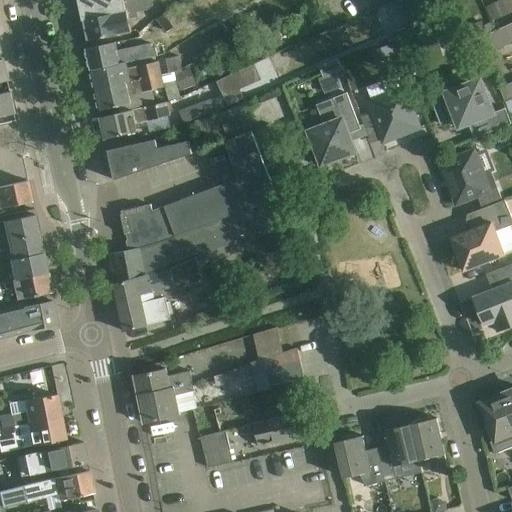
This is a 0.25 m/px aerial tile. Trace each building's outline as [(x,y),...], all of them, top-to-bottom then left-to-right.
[(80,0),(85,20),(127,11),(124,0),(80,0)] [(146,0),(124,0),(127,11),(85,20),(90,41),(119,35),(132,32),(130,20),(139,18),(138,13),(149,11),(148,10),(146,0)] [(426,0),(404,0),(397,3),(404,18),(429,6),(426,0)] [(511,2),(511,0),(501,0),(486,7),(492,21),(511,12),(511,2)] [(306,11),(311,22),(323,17),(317,6),(306,11)] [(177,7),(159,19),(167,32),(186,20),(177,7)] [(303,12),(291,18),(297,29),(308,24),(303,12)] [(482,21),(473,26),(478,35),(486,30),(482,21)] [(485,55),(511,43),(511,24),(509,26),(498,31),(480,39),(485,55)] [(106,45),(86,49),(91,71),(127,63),(158,56),(156,48),(153,49),(152,44),(118,51),(116,43),(106,45)] [(389,45),(371,52),(376,64),(395,56),(390,44),(389,45)] [(180,56),(167,60),(170,74),(175,73),(183,71),(180,56)] [(203,56),(189,62),(196,78),(210,72),(203,56)] [(339,59),(320,66),(325,77),(343,70),(339,59)] [(127,63),(91,71),(95,91),(141,81),(163,76),(160,63),(139,68),(128,70),(127,63)] [(183,71),(175,73),(177,81),(181,91),(197,86),(191,69),(183,71)] [(243,70),(226,77),(230,88),(248,81),(243,70)] [(141,81),(95,91),(100,111),(119,107),(132,104),(130,96),(165,89),(164,84),(177,81),(175,73),(170,74),(163,76),(141,81)] [(368,95),(395,85),(391,75),(365,85),(368,95)] [(456,119),(457,120),(458,119),(458,118),(462,117),(467,119),(469,123),(468,124),(468,125),(469,124),(475,139),(511,124),(511,123),(506,108),(495,113),(481,79),(431,99),(441,125),(456,119)] [(511,83),(500,88),(505,102),(506,102),(511,99),(511,83)] [(406,88),(368,102),(384,143),(421,129),(406,88)] [(0,116),(14,113),(9,91),(0,92),(0,116)] [(362,129),(356,114),(348,94),(318,105),(325,126),(310,132),(315,146),(312,147),(319,165),(318,165),(319,167),(343,158),(343,159),(357,154),(349,134),(362,129)] [(216,112),(211,99),(180,111),(185,124),(216,112)] [(168,103),(121,114),(101,118),(106,139),(137,133),(136,125),(171,117),(168,103)] [(228,140),(253,131),(244,105),(219,114),(228,140)] [(219,135),(212,118),(198,123),(204,140),(219,135)] [(173,238),(278,198),(253,131),(227,141),(241,178),(153,211),(152,205),(122,212),(131,250),(145,247),(173,238)] [(156,139),(109,151),(115,180),(193,153),(190,140),(158,148),(156,139)] [(483,209),(503,201),(498,188),(490,191),(475,151),(441,164),(446,178),(447,178),(452,190),(451,190),(457,205),(478,197),(483,209)] [(0,208),(32,201),(27,181),(0,187),(0,208)] [(288,222),(278,198),(173,238),(145,247),(131,250),(109,255),(115,285),(142,277),(147,276),(146,274),(269,230),(288,222)] [(464,271),(506,255),(497,232),(511,225),(511,216),(506,200),(468,215),(474,230),(452,238),(464,271)] [(15,219),(0,222),(0,243),(7,241),(39,235),(35,215),(15,219)] [(0,250),(0,264),(43,255),(39,235),(7,241),(9,249),(0,250)] [(0,283),(47,274),(43,255),(0,264),(0,283)] [(168,303),(167,299),(186,294),(184,287),(203,282),(197,258),(170,269),(147,276),(142,277),(115,285),(125,332),(172,320),(170,314),(174,313),(171,302),(168,303)] [(493,291),(475,298),(486,326),(497,321),(499,327),(497,328),(499,331),(511,326),(511,265),(487,275),(493,291)] [(0,308),(22,303),(21,299),(51,292),(47,274),(0,283),(0,308)] [(0,308),(0,337),(26,331),(58,324),(57,323),(58,323),(53,302),(23,308),(22,303),(0,308)] [(213,302),(204,305),(205,311),(214,309),(213,302)] [(278,328),(254,335),(260,360),(284,353),(278,328)] [(248,362),(199,379),(207,401),(256,384),(248,362)] [(305,379),(301,362),(266,370),(270,387),(305,379)] [(135,375),(139,396),(175,388),(175,389),(194,385),(191,372),(168,377),(167,369),(135,375)] [(195,393),(195,392),(194,385),(175,389),(175,388),(139,396),(145,423),(165,420),(181,416),(177,397),(195,393)] [(511,391),(501,396),(511,422),(511,391)] [(25,411),(0,416),(0,421),(2,430),(62,418),(57,395),(25,401),(25,411)] [(511,422),(501,396),(481,404),(496,440),(491,442),(496,454),(511,448),(511,422)] [(261,446),(282,442),(302,437),(297,414),(256,423),(261,446)] [(0,441),(16,438),(18,448),(34,445),(34,446),(66,440),(62,418),(2,430),(0,421),(0,441)] [(417,424),(412,425),(420,460),(435,457),(441,469),(448,467),(437,420),(439,420),(438,419),(431,420),(431,418),(417,421),(417,424)] [(392,429),(385,431),(386,432),(387,432),(391,451),(379,454),(386,482),(423,473),(420,460),(412,425),(406,426),(406,424),(392,427),(392,429)] [(234,464),(227,431),(202,437),(209,470),(234,464)] [(367,486),(386,482),(379,454),(367,457),(363,438),(364,437),(364,436),(357,438),(357,435),(343,439),(343,441),(337,443),(345,478),(361,474),(367,486)] [(83,442),(16,455),(20,477),(54,470),(55,478),(85,471),(83,464),(87,463),(83,442)] [(61,500),(74,497),(93,493),(89,471),(85,471),(55,478),(54,478),(0,492),(0,497),(3,508),(45,498),(45,496),(59,493),(61,500)] [(446,503),(439,499),(431,501),(433,511),(442,511),(448,511),(446,503)]
